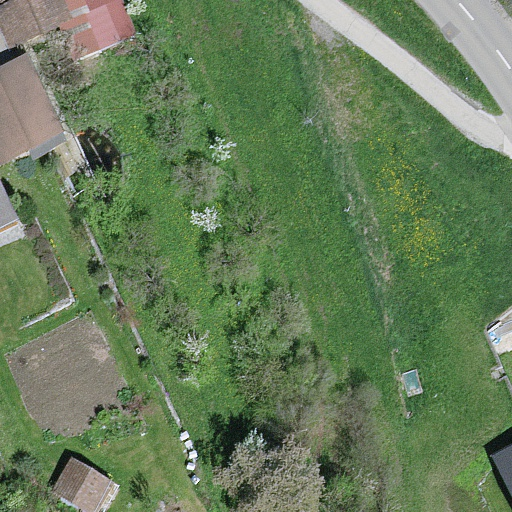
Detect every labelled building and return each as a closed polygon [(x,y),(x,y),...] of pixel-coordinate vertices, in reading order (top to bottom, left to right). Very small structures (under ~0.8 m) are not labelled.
[(122,0),(54,0),(95,78),(149,50),(122,0)] [(42,63),(0,81),(0,140),(12,170),(76,142),(42,63)] [(0,163),(0,245),(32,231),(0,163)] [(511,457),(499,464),(511,491),(511,457)] [(105,511),(120,488),(76,462),(54,499),(75,511),(105,511)]
